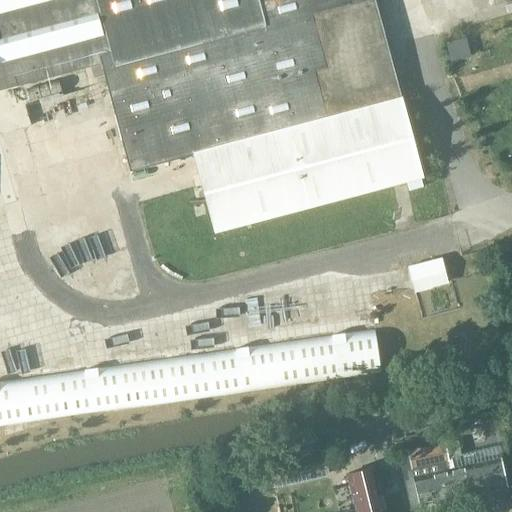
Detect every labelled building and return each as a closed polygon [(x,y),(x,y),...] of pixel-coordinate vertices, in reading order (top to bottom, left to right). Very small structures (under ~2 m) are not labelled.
[(421,177),(373,0),(0,0),(0,90),(101,63),(129,169),(192,152),(213,232),(421,177)] [(440,258),(407,266),(412,290),(446,282),(440,258)] [(374,330),(0,382),(0,427),(380,374),(374,330)] [(413,477),(403,479),(410,508),(507,487),(500,458),(450,469),(442,430),(441,429),(405,437),(405,438),(413,477)] [(268,457),(250,461),(254,480),(272,476),(268,457)] [(285,460),(271,464),(276,485),(290,482),(285,460)] [(344,475),(352,511),(384,511),(374,467),(344,475)]
